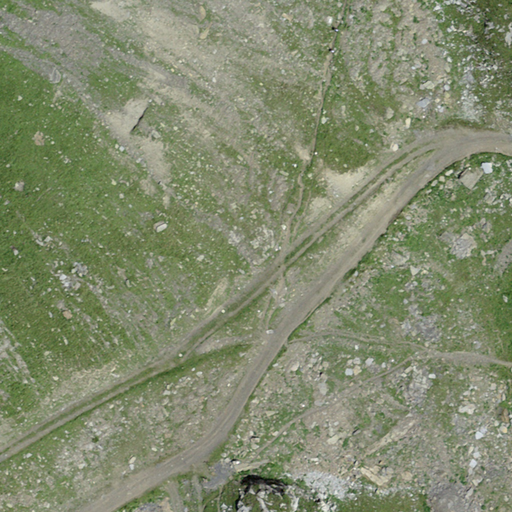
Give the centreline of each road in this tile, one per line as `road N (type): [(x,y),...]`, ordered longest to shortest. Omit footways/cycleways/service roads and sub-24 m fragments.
road 1 (track): [(267,350),(420,172),(450,151),(479,144),(511,154)]
road 2 (track): [(267,350),(169,370),(0,468)]
road 3 (track): [(511,374),(502,365),(267,350)]
road 4 (track): [(89,511),(246,425)]
